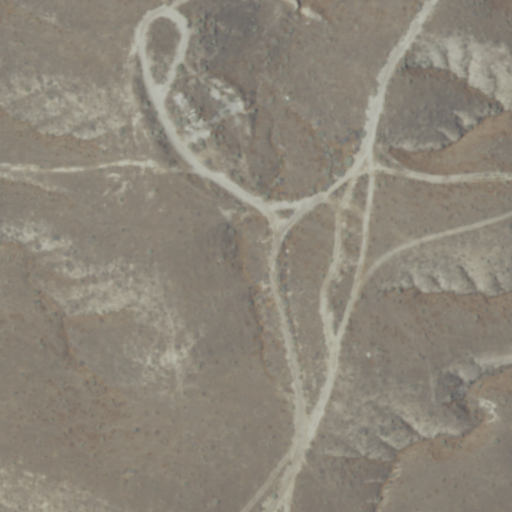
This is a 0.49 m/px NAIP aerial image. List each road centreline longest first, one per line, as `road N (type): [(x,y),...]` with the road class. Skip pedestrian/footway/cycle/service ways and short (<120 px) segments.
road 1 (residential): [(416,0),(339,244),(339,353),(267,511)]
road 2 (residential): [(303,426),(261,353),(266,254),(194,118),(194,61)]
